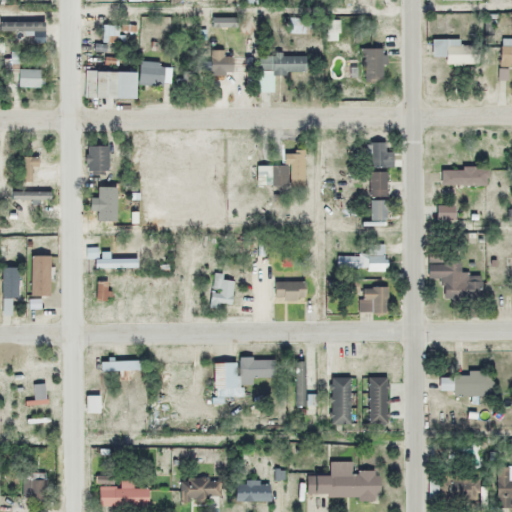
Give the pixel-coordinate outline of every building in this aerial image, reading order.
[(287,34),(306,34),(306,19),(287,19),(287,34)] [(338,41),(338,21),(325,21),(325,41),(338,41)] [(41,22),(0,22),(0,31),(41,32),(41,22)] [(117,26),(102,26),(102,43),(122,43),(122,36),(117,36),(117,26)] [(511,37),(511,41),(498,40),(497,80),(508,81),(509,64),(511,64),(511,37)] [(459,40),(430,40),(430,57),(443,57),(443,66),(470,66),(470,45),(459,45),(459,40)] [(361,83),(382,83),(382,49),(361,49),(361,83)] [(38,70),(17,70),(17,53),(7,53),(7,69),(15,69),(15,88),(38,88),(38,70)] [(257,54),(256,93),(273,94),(273,73),(303,74),(303,55),(257,54)] [(207,57),(207,75),(231,75),(231,57),(207,57)] [(136,87),(161,87),(161,67),(136,67),(136,87)] [(179,71),(179,92),(194,91),(194,71),(179,71)] [(82,98),(131,99),(132,73),(82,72),(82,98)] [(391,168),(391,144),(369,144),(369,169),(391,168)] [(106,147),(84,147),(84,173),(106,173),(106,147)] [(256,167),(256,187),(303,187),(303,153),(283,153),(283,167),(256,167)] [(36,167),(36,157),(19,158),(19,183),(30,183),(29,167),(36,167)] [(487,168),(440,168),(440,187),(487,187),(487,168)] [(368,173),(368,198),(385,198),(385,173),(368,173)] [(92,211),(108,211),(108,195),(92,195),(92,211)] [(385,201),(368,201),(368,228),(385,228),(385,201)] [(382,269),(382,245),(360,245),(360,269),(382,269)] [(107,253),(95,253),(95,269),(135,269),(135,259),(107,259),(107,253)] [(426,280),(440,280),(439,301),(480,301),(480,275),(459,274),(459,257),(427,256),(426,280)] [(0,316),(9,316),(9,299),(17,299),(17,269),(0,268),(0,316)] [(207,308),(217,310),(218,304),(229,306),(234,280),(212,276),(207,308)] [(94,301),(105,301),(105,282),(94,282),(94,301)] [(303,282),(272,282),(272,302),(303,302),(303,282)] [(386,314),(386,286),(360,286),(360,314),(386,314)] [(212,363),(211,389),(241,390),(241,378),(272,378),(272,360),(235,359),(235,364),(212,363)] [(140,362),(97,362),(97,371),(140,371),(140,362)] [(304,407),(304,362),(292,362),(292,407),(304,407)] [(488,398),(489,374),(438,372),(437,396),(488,398)] [(349,425),(349,378),(330,378),(330,425),(349,425)] [(366,425),(385,425),(385,378),(366,378),(366,425)] [(377,471),(351,472),(350,462),(327,463),(328,476),(304,476),(305,499),(377,497),(377,471)] [(20,474),(20,499),(44,499),(44,474),(20,474)] [(478,478),(437,478),(437,502),(478,502),(478,478)] [(207,498),(219,498),(219,479),(178,479),(178,503),(207,503),(207,498)] [(269,483),(232,483),(232,502),(269,502),(269,483)] [(97,507),(147,508),(147,489),(97,488),(97,507)]
